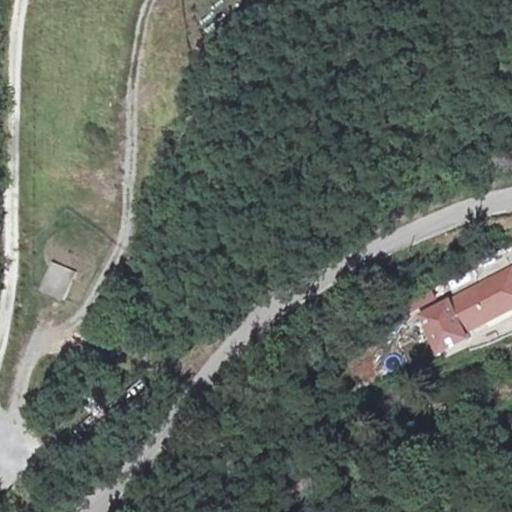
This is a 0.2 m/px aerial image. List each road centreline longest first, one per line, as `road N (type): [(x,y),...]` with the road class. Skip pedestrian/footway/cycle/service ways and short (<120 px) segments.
road 1 (tertiary): [(86,511),(163,439),(269,313),(383,246),(511,199)]
road 2 (track): [(153,0),(136,60),(124,243),(88,307),(33,356),(6,451)]
road 3 (track): [(0,358),(21,271),(4,194),(14,0)]
